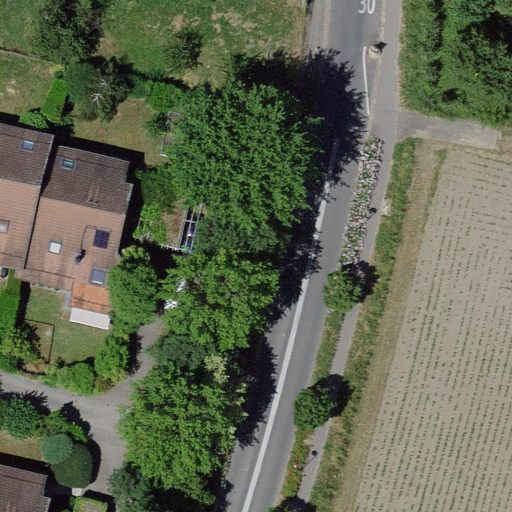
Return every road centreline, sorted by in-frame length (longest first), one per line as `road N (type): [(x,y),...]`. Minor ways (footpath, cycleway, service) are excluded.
road 1 (unclassified): [(241,511),(333,172),(357,0)]
road 2 (residential): [(156,427),(0,381)]
